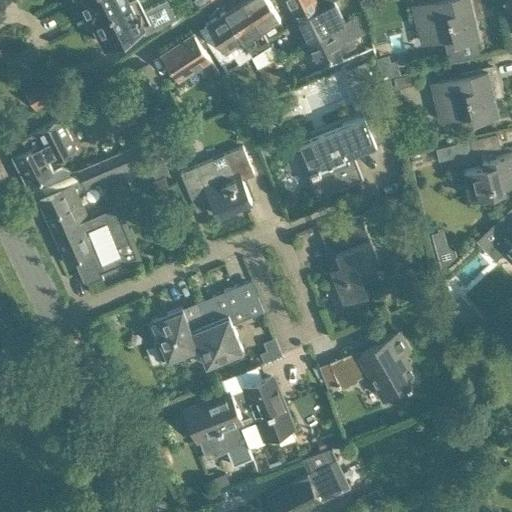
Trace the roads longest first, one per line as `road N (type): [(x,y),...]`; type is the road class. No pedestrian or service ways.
road 1 (residential): [(274,229),(312,326),(286,336),(248,240)]
road 2 (residential): [(165,511),(55,320)]
road 3 (residential): [(55,320),(248,240)]
road 4 (residential): [(55,320),(0,207)]
road 5 (residential): [(274,229),(386,183)]
